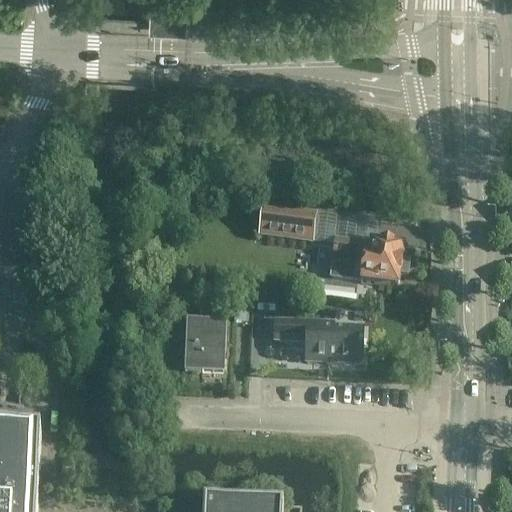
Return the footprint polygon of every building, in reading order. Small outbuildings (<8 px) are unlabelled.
[(187,21),(187,0),(150,0),(150,19),(155,20),(169,20),(169,22),(172,26),(177,26),(181,22),(181,21),(187,21)] [(312,246),(315,217),(263,211),(260,239),(312,246)] [(404,250),(376,246),(371,245),(371,246),(348,244),(348,243),(336,241),(331,279),(360,283),(360,285),(398,290),(404,250)] [(181,303),(182,292),(167,291),(166,301),(181,303)] [(234,324),(246,324),(247,324),(249,299),(235,298),(234,324)] [(223,375),(224,370),(225,345),(226,323),(186,322),(184,374),(223,375)] [(274,343),(307,345),(306,365),(361,367),(362,352),(364,352),(364,349),(362,349),(362,331),(334,330),(334,326),(274,323),(274,343)] [(0,511),(282,511),(283,506),(204,503),(203,511),(37,511),(41,438),(5,436),(4,452),(0,451),(0,511)]
